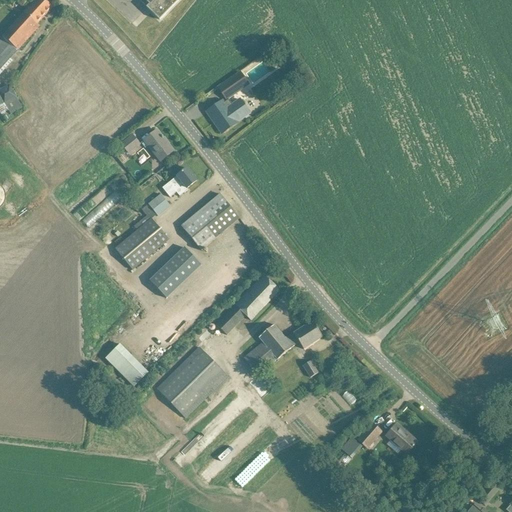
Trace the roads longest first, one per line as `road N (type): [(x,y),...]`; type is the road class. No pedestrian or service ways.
road 1 (unclassified): [(367,349),(178,116),(66,0)]
road 2 (unclassified): [(367,349),(511,200)]
road 3 (unclassified): [(511,475),(367,349)]
